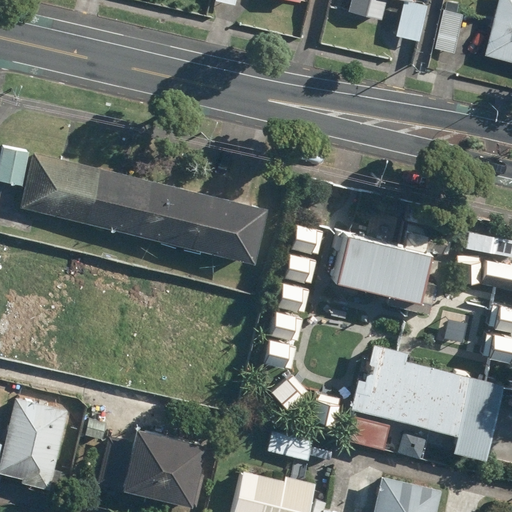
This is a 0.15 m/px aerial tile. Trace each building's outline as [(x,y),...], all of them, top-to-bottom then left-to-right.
[(387,0),(405,4),(406,0),(344,0),(342,12),(377,21),(381,0),(387,0)] [(444,0),(435,46),(456,50),(465,5),(444,0)] [(511,0),(496,0),(482,55),(511,62),(511,0)] [(254,206),(25,150),(11,205),(240,261),(254,206)] [(456,232),(454,246),(508,254),(510,241),(456,232)] [(333,233),(321,280),(404,301),(416,254),(333,233)] [(449,278),(476,282),(480,258),(453,254),(449,278)] [(476,282),(473,302),(509,308),(511,291),(511,263),(480,258),(476,282)] [(74,278),(0,261),(0,352),(55,365),(63,330),(69,331),(73,314),(66,313),(74,278)] [(317,273),(294,267),(285,305),(308,310),(317,273)] [(490,383),(394,359),(396,350),(364,342),(361,351),(357,350),(342,408),(443,433),(439,449),(471,457),(490,383)] [(41,487),(59,407),(7,395),(0,425),(0,473),(12,476),(11,480),(41,487)] [(91,480),(109,484),(108,487),(176,503),(191,442),(122,426),(119,440),(102,436),(91,480)] [(269,427),(263,449),(303,460),(309,438),(269,427)] [(276,479),(237,469),(225,511),(298,511),(306,481),(278,474),(276,479)] [(426,511),(432,488),(374,474),(365,511),(426,511)]
